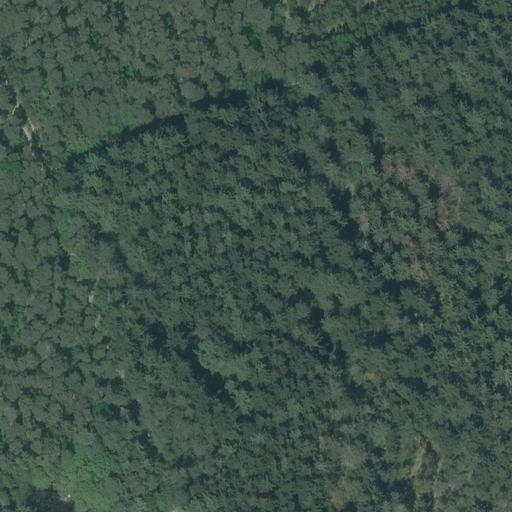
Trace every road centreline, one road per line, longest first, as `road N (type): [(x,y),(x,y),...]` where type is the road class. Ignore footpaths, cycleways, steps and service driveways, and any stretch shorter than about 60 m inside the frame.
road 1 (track): [(509,0),(44,172)]
road 2 (track): [(0,68),(179,511)]
road 3 (track): [(312,72),(483,511)]
road 4 (track): [(164,473),(511,337)]
